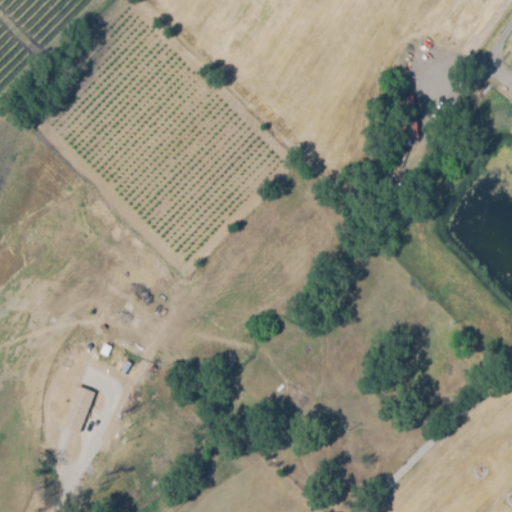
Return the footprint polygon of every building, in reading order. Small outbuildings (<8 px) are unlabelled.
[(401,140),(396,101),(413,99),(418,138),(401,140)] [(115,399),(97,392),(102,380),(99,379),(107,360),(110,361),(112,354),(122,358),(124,352),(133,356),(123,380),(111,375),(109,381),(120,386),(115,399)] [(78,442),(62,440),(68,387),(77,389),(78,381),(94,383),(92,404),(99,405),(94,440),(78,439),(78,442)] [(288,392),(294,387),(308,401),(302,406),(288,392)] [(118,457),(101,446),(112,428),(120,433),(117,438),(126,444),(118,457)]
